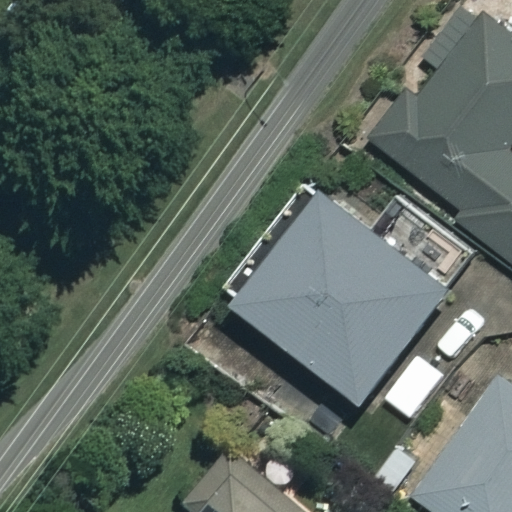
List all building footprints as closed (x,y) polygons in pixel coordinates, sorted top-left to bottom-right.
[(511,141),(511,27),(487,8),(385,142),(469,206),(463,214),(511,251),(511,144),(510,143),(511,141)] [(451,285),(323,178),(233,285),(361,393),(451,285)] [(418,426),(444,389),(411,365),(384,402),(418,426)] [(511,511),(511,382),(499,373),(414,489),(445,511),(511,511)] [(292,511),(235,462),(191,511),(292,511)]
